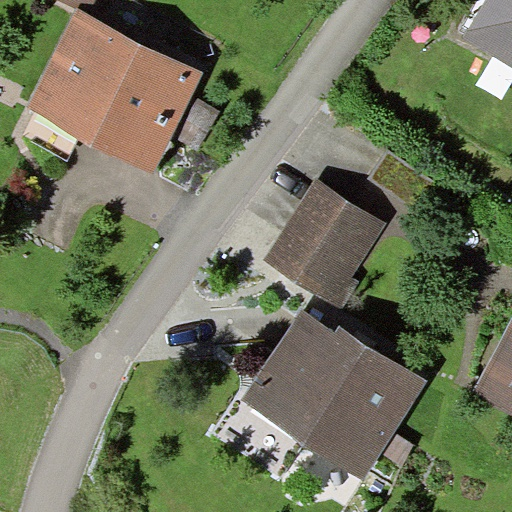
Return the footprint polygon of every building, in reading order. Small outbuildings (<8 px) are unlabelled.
[(56,0),(66,4),(79,10),(83,0),(56,0)] [(511,0),(470,0),(462,15),(511,42),(511,0)] [(66,4),(23,93),(140,148),(182,59),(79,10),(66,4)] [(308,181),(263,246),(325,288),(370,224),(308,181)] [(300,312),(242,407),(347,470),(405,375),(300,312)] [(511,312),(476,377),(511,396),(511,312)]
